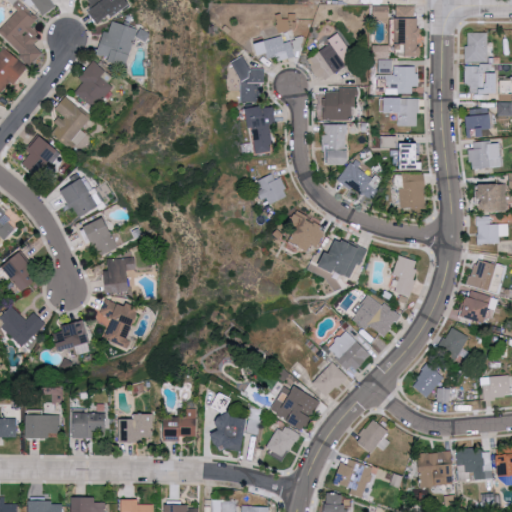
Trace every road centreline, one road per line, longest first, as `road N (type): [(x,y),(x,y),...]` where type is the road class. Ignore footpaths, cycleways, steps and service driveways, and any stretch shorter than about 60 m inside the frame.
road 1 (residential): [(297,511),(322,446),(414,342),(447,272),(441,0)]
road 2 (residential): [(0,468),(212,472),(301,492)]
road 3 (residential): [(295,92),(304,165),(320,196),(361,223),(452,239)]
road 4 (residential): [(371,388),(428,426),(511,421)]
road 5 (residential): [(71,293),(61,245),(0,176)]
road 6 (residential): [(0,147),(64,67),(68,45)]
